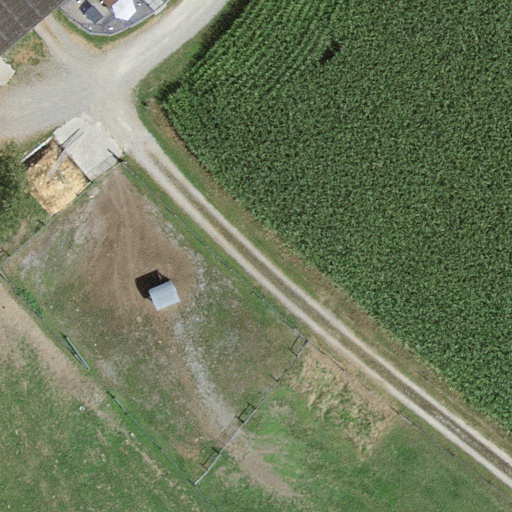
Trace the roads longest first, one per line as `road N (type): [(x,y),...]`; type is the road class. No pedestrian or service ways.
road 1 (track): [(511,469),(387,372),(121,139)]
road 2 (track): [(0,150),(121,139)]
